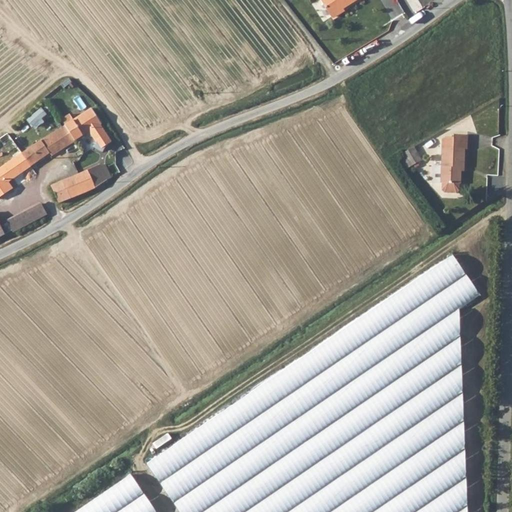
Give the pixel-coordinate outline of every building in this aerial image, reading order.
[(356,0),(319,0),(330,17),(356,0)] [(29,120),(33,126),(50,115),(46,108),(29,120)] [(101,126),(103,124),(93,109),(75,121),(84,136),(87,134),(93,139),(97,145),(95,149),(104,153),(107,146),(112,142),(101,126)] [(65,127),(76,142),(84,136),(75,121),(65,127)] [(76,142),(65,127),(23,155),(32,167),(51,154),(53,157),(76,142)] [(469,136),(455,135),(455,138),(454,149),(465,150),(468,150),(469,136)] [(454,149),(455,138),(446,137),(443,140),(440,183),(441,183),(441,190),(443,193),(456,194),(458,191),(459,184),(460,184),(461,168),(464,168),(465,150),(454,149)] [(425,156),(417,143),(406,149),(415,161),(425,156)] [(0,170),(0,172),(8,183),(32,167),(23,155),(0,170)] [(100,166),(86,171),(93,189),(108,181),(100,166)] [(93,189),(86,171),(52,186),(60,203),(93,189)] [(42,203),(19,214),(26,224),(47,215),(42,203)] [(12,231),(26,224),(19,214),(7,219),(12,231)] [(479,295),(448,254),(144,463),(177,511),(465,511),(457,308),(479,295)] [(155,511),(128,472),(69,511),(155,511)]
